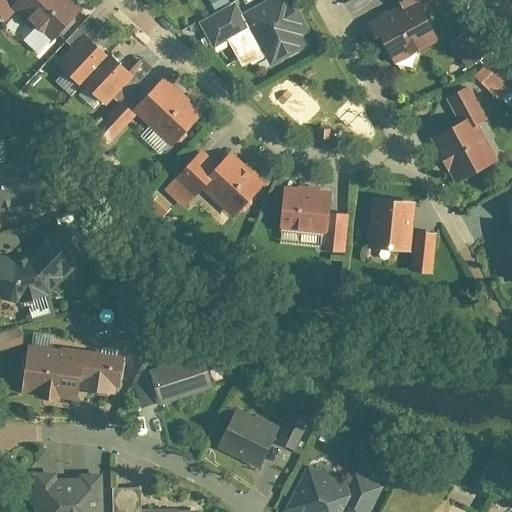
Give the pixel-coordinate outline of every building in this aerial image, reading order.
[(86,28),(54,0),(45,0),(23,26),(60,57),(86,28)] [(249,0),(242,0),(236,3),(241,13),(253,6),(249,0)] [(285,0),(275,0),(245,18),(270,65),(281,57),(288,57),(302,47),(296,34),(304,29),(285,0)] [(395,0),(387,5),(397,21),(429,3),(427,0),(395,0)] [(19,30),(28,18),(13,7),(4,18),(19,30)] [(241,35),(230,13),(199,28),(211,51),(241,35)] [(409,14),(365,39),(386,76),(430,52),(409,14)] [(88,101),(115,71),(94,53),(67,82),(88,101)] [(138,92),(115,71),(88,101),(111,121),(138,92)] [(207,126),(170,93),(143,124),(180,157),(207,126)] [(488,128),(473,103),(457,113),(473,138),(488,128)] [(138,131),(125,118),(99,144),(111,157),(138,131)] [(6,126),(0,127),(0,158),(14,155),(6,126)] [(466,126),(430,143),(436,158),(432,163),(438,175),(447,173),(455,187),(487,172),(478,156),(480,147),(466,126)] [(4,159),(0,160),(0,228),(8,233),(44,220),(41,204),(47,203),(39,180),(13,188),(4,159)] [(196,207),(221,181),(205,167),(181,193),(196,207)] [(268,199),(233,167),(208,195),(243,226),(268,199)] [(331,202),(288,201),(287,240),(330,241),(331,202)] [(373,255),(408,257),(410,208),(375,207),(373,255)] [(349,224),(331,223),(330,258),(348,258),(349,224)] [(511,235),(499,237),(500,270),(507,270),(507,281),(511,280),(511,235)] [(33,278),(18,276),(8,309),(35,317),(64,309),(82,291),(98,269),(72,245),(55,266),(33,278)] [(432,262),(416,262),(416,277),(432,277),(432,262)] [(145,296),(125,301),(133,331),(154,326),(145,296)] [(72,356),(29,350),(23,392),(74,399),(76,382),(80,357),(72,356)] [(72,356),(80,357),(76,382),(81,383),(80,389),(112,393),(113,387),(115,388),(120,356),(95,353),(95,356),(73,353),(72,356)] [(194,354),(150,369),(162,407),(207,392),(194,354)] [(282,427),(268,454),(284,463),(298,436),(282,427)] [(262,446),(221,430),(210,459),(250,475),(262,446)] [(341,511),(345,506),(304,483),(287,511),(341,511)] [(49,491),(28,492),(29,506),(25,509),(25,511),(76,511),(76,500),(49,500),(49,491)] [(352,492),(341,511),(363,511),(370,501),(352,492)]
